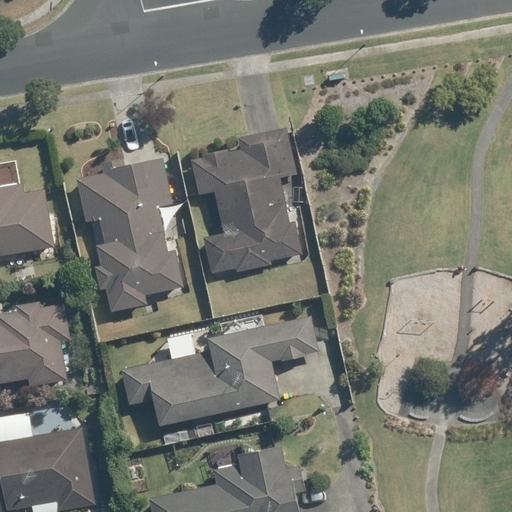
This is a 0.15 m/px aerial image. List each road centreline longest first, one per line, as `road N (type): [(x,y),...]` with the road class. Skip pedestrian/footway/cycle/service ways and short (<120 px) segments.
road 1 (residential): [(150,38),(410,0)]
road 2 (residential): [(0,67),(150,38)]
